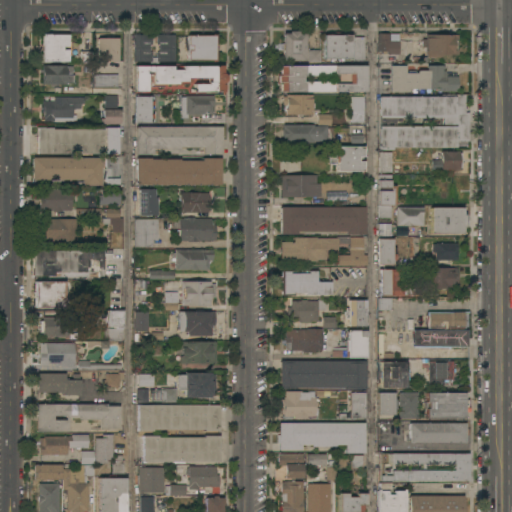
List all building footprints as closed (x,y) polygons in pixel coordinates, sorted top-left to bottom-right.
[(282,60),(282,50),(280,50),(280,43),(282,43),(282,33),(288,33),(288,31),(297,31),(297,33),(304,33),(304,44),(306,44),(306,49),(304,49),(304,60),(282,60)] [(323,35),(333,35),(333,32),(339,32),(339,35),(349,35),(349,58),(342,58),(342,61),(331,61),(331,58),(323,58),(323,35)] [(49,61),(41,61),(41,33),(67,34),(67,42),(70,42),(70,54),(67,54),(67,61),(49,61)] [(376,33),(388,33),(388,41),(398,41),(398,54),(386,54),(386,51),(376,51),(376,33)] [(132,35),(151,34),(151,44),(148,44),(148,52),(151,51),(151,57),(155,57),(155,51),(158,51),(158,44),(155,44),(155,34),(173,34),(174,61),(157,61),(157,63),(149,63),(149,61),(133,61),(132,35)] [(211,35),(211,34),(215,34),(215,42),(216,41),(216,53),(215,53),(215,61),(210,61),(210,60),(186,60),(186,50),(185,50),(185,48),(186,48),(186,45),(186,35),(211,35)] [(457,34),(457,39),(455,39),(455,50),(457,50),(457,54),(441,54),(441,57),(426,57),(426,54),(424,54),(424,47),(421,47),(421,39),(423,39),(423,34),(457,34)] [(352,37),(363,37),(363,60),(353,60),(352,37)] [(117,38),(117,62),(96,62),(96,38),(117,38)] [(307,62),(307,49),(320,50),(320,62),(307,62)] [(90,51),(90,62),(79,62),(79,51),(90,51)] [(41,84),(41,65),(64,65),(64,66),(71,66),(71,74),(72,74),(72,82),(64,82),(64,84),(41,84)] [(222,65),(222,73),(224,75),(225,77),(225,79),(224,81),(223,82),(223,91),(193,91),(193,84),(207,84),(207,82),(209,82),(209,78),(190,78),(190,81),(181,81),(181,84),(155,84),(155,87),(150,87),(149,81),(147,81),(147,91),(134,91),(134,66),(222,65)] [(364,65),(364,91),(279,91),(279,90),(278,90),(278,84),(276,84),(276,76),(277,76),(277,74),(278,74),(278,67),(279,67),(279,65),(364,65)] [(446,76),(446,65),(458,65),(459,76),(446,76)] [(389,92),(389,76),(390,76),(390,66),(404,66),(404,74),(417,74),(417,71),(426,71),(426,66),(444,66),(443,77),(457,77),(457,92),(436,92),(436,90),(407,89),(407,93),(389,92)] [(116,74),(116,87),(91,87),(91,74),(116,74)] [(284,105),(281,105),(281,96),(285,96),(285,94),(311,94),(311,101),(310,101),(310,109),(311,109),(311,114),(284,114),(284,105)] [(393,147),(393,149),(379,149),(379,126),(393,126),(393,123),(378,123),(378,96),(440,96),(440,94),(464,94),(464,108),(466,108),(466,111),(464,111),(464,112),(468,112),(468,141),(455,141),(455,147),(393,147)] [(116,95),(116,108),(103,108),(103,95),(116,95)] [(186,114),(186,118),(178,118),(178,110),(176,110),(176,108),(180,107),(180,97),(184,96),(212,95),(212,106),(211,106),(211,113),(186,114)] [(49,100),(49,96),(83,97),(83,104),(80,103),(80,108),(71,108),(71,114),(75,115),(75,121),(42,121),(42,113),(41,112),(41,100),(49,100)] [(133,96),(152,96),(152,98),(154,98),(154,101),(152,101),(152,105),(149,105),(149,114),(152,114),(152,122),(134,122),(133,96)] [(350,96),(362,96),(362,122),(350,122),(350,96)] [(118,109),(119,124),(102,124),(102,123),(99,123),(99,118),(102,118),(102,109),(118,109)] [(330,114),(330,125),(317,125),(317,114),(330,114)] [(313,124),(313,126),(326,126),(326,142),(281,142),(281,124),(313,124)] [(221,126),(221,154),(202,154),(202,147),(179,147),(179,148),(153,148),(153,154),(134,154),(134,128),(135,128),(135,126),(221,126)] [(36,153),(36,127),(51,127),(51,129),(102,129),(102,127),(117,127),(117,153),(36,153)] [(336,171),(336,163),(328,163),(328,154),(335,154),(335,146),(362,146),(362,156),(357,156),(357,161),(362,161),(362,171),(336,171)] [(457,150),(457,153),(460,152),(460,167),(457,167),(457,170),(450,170),(450,169),(446,169),(446,170),(439,170),(439,169),(431,169),(431,159),(439,159),(439,150),(457,150)] [(378,152),(390,152),(390,172),(378,172),(378,152)] [(117,184),(105,184),(105,171),(103,171),(103,168),(105,168),(105,156),(117,156),(117,184)] [(100,157),(100,185),(81,185),(81,180),(31,180),(31,157),(100,157)] [(135,184),(135,169),(134,169),(134,164),(135,164),(135,157),(150,157),(150,159),(179,159),(179,160),(201,160),(201,158),(220,158),(220,184),(135,184)] [(377,210),(375,210),(376,206),(377,206),(377,179),(378,179),(378,174),(395,174),(394,205),(390,205),(390,218),(377,218),(377,210)] [(304,196),(304,197),(295,197),(279,197),(279,175),(315,175),(315,183),(319,183),(319,196),(304,196)] [(458,179),(458,187),(459,187),(459,198),(429,198),(429,196),(423,196),(423,181),(429,181),(429,179),(458,179)] [(38,210),(38,195),(43,195),(43,189),(70,188),(70,210),(62,210),(62,211),(51,212),(51,210),(38,210)] [(98,204),(97,195),(100,195),(100,189),(119,189),(119,204),(98,204)] [(138,189),(153,189),(153,197),(156,197),(156,215),(138,215),(138,189)] [(207,192),(207,212),(180,212),(180,208),(178,208),(178,196),(180,196),(180,192),(207,192)] [(331,199),(332,192),(354,193),(354,201),(331,199)] [(395,225),(395,206),(422,207),(422,225),(395,225)] [(364,207),(364,234),(345,234),(345,231),(297,231),(297,234),(279,234),(279,207),(364,207)] [(429,233),(429,207),(462,207),(462,214),(464,214),(464,227),(461,227),(461,233),(429,233)] [(100,217),(76,217),(76,208),(100,208),(100,217)] [(118,208),(118,217),(122,217),(122,232),(111,232),(111,224),(101,224),(101,218),(104,218),(104,208),(118,208)] [(185,218),(185,217),(193,217),(193,218),(210,218),(210,224),(215,224),(215,239),(210,239),(210,240),(198,240),(198,242),(187,241),(177,241),(178,218),(185,218)] [(75,219),(75,231),(72,231),(72,242),(57,242),(57,241),(43,241),(43,219),(75,219)] [(132,219),(156,219),(156,240),(152,240),(152,246),(132,246),(132,219)] [(390,223),(390,236),(377,235),(377,223),(390,223)] [(316,237),(316,238),(337,238),(337,249),(325,249),(325,259),(316,259),(316,261),(280,261),(280,241),(293,241),(293,237),(316,237)] [(337,265),(337,254),(348,254),(348,237),(363,237),(363,255),(366,255),(366,265),(337,265)] [(376,261),(375,261),(375,258),(376,258),(376,253),(375,253),(375,251),(376,251),(376,243),(375,243),(375,241),(377,241),(377,238),(392,238),(392,253),(394,253),(394,260),(392,260),(392,264),(376,264),(376,261)] [(456,243),(456,260),(450,260),(450,261),(447,261),(447,260),(434,260),(434,252),(431,252),(431,249),(430,249),(430,244),(431,244),(431,243),(434,243),(456,243)] [(212,249),(211,260),(210,260),(210,261),(209,261),(209,263),(207,263),(207,269),(174,269),(174,257),(171,257),(171,252),(174,252),(174,249),(212,249)] [(101,250),(101,268),(103,268),(103,276),(97,276),(97,271),(53,271),(53,275),(31,275),(31,251),(101,250)] [(457,288),(426,289),(426,268),(457,268),(457,288)] [(379,286),(377,286),(377,282),(379,282),(379,279),(376,279),(377,275),(379,275),(379,273),(377,273),(377,269),(397,269),(397,285),(410,286),(410,294),(401,294),(401,296),(392,296),(392,295),(379,295),(379,286)] [(148,279),(148,270),(162,270),(162,271),(173,271),(173,279),(148,279)] [(304,294),(304,292),(293,292),(293,295),(280,295),(280,270),(290,270),(290,273),(308,273),(308,271),(316,271),(316,282),(330,281),(330,294),(304,294)] [(34,307),(33,281),(63,281),(63,307),(34,307)] [(180,305),(180,281),(209,281),(209,283),(214,283),(214,297),(210,297),(210,305),(180,305)] [(176,310),(163,309),(163,308),(158,308),(158,301),(163,301),(164,291),(176,291),(176,310)] [(376,310),(376,298),(390,297),(390,310),(376,310)] [(286,307),(290,307),(290,300),(300,300),(300,299),(305,299),(305,300),(317,300),(317,299),(324,299),(324,310),(317,310),(317,321),(311,321),(311,322),(299,322),(299,321),(290,321),(290,315),(286,315),(286,307)] [(365,326),(348,326),(348,318),(345,318),(345,315),(343,315),(343,311),(345,311),(345,307),(347,307),(347,300),(364,300),(365,326)] [(106,314),(105,314),(105,310),(122,310),(122,339),(106,339),(106,338),(103,338),(103,328),(114,328),(114,326),(106,327),(106,314)] [(147,331),(133,331),(134,311),(147,311),(147,331)] [(186,336),(186,331),(177,331),(176,311),(213,311),(214,324),(208,325),(208,335),(186,336)] [(427,329),(427,315),(426,315),(426,311),(452,312),(452,311),(459,311),(459,312),(462,312),(462,313),(468,313),(468,329),(427,329)] [(322,316),(334,316),(334,328),(322,328),(322,316)] [(41,332),(39,332),(39,321),(41,321),(41,317),(67,317),(67,320),(70,320),(70,329),(67,329),(67,336),(41,336),(41,332)] [(305,330),(305,328),(321,328),(320,350),(314,350),(314,352),(301,352),(301,350),(288,350),(288,342),(283,342),(283,329),(305,330)] [(468,337),(467,337),(467,346),(448,346),(448,347),(411,347),(411,329),(427,330),(427,329),(468,329),(468,337)] [(346,357),(346,350),(344,350),(344,339),(344,332),(346,332),(346,330),(365,330),(365,357),(346,357)] [(391,349),(391,338),(404,338),(404,349),(391,349)] [(179,341),(215,341),(215,363),(179,363),(179,341)] [(72,342),(72,350),(73,350),(73,354),(75,355),(76,357),(75,358),(74,358),(74,364),(73,364),(73,367),(59,367),(59,363),(46,363),(46,365),(38,365),(38,342),(72,342)] [(88,360),(88,363),(120,363),(120,370),(76,370),(76,360),(88,360)] [(365,361),(365,388),(343,388),(343,387),(295,387),(295,388),(278,388),(278,360),(365,361)] [(452,360),(452,380),(443,380),(443,383),(427,383),(427,361),(452,360)] [(406,361),(406,388),(379,388),(379,361),(406,361)] [(64,373),(64,379),(72,379),(72,373),(78,373),(78,377),(80,377),(80,380),(79,380),(79,395),(62,395),(62,392),(36,392),(36,373),(64,373)] [(123,373),(123,379),(118,379),(118,387),(117,387),(117,388),(114,388),(114,387),(104,387),(104,373),(123,373)] [(137,385),(137,373),(152,374),(152,385),(137,385)] [(175,388),(175,374),(183,374),(183,373),(215,373),(214,395),(209,395),(209,398),(183,397),(183,394),(182,394),(183,391),(176,391),(176,402),(161,402),(161,401),(150,401),(150,397),(148,397),(148,389),(159,389),(159,388),(175,388)] [(135,389),(147,389),(147,402),(135,402),(135,389)] [(306,416),(305,418),(294,418),(293,416),(282,416),(282,414),(280,413),(280,408),(280,399),(282,399),(282,396),(284,396),(284,391),(313,391),(313,397),(313,408),(316,408),(316,415),(314,414),(314,416),(306,416)] [(364,418),(350,418),(349,392),(364,392),(364,418)] [(376,392),(393,392),(393,399),(396,399),(396,408),(393,408),(393,415),(376,415),(376,392)] [(417,417),(405,417),(405,418),(398,418),(398,392),(417,392),(417,417)] [(463,392),(463,399),(468,399),(468,410),(463,410),(463,418),(425,418),(425,409),(423,409),(423,402),(425,402),(425,392),(463,392)] [(35,432),(35,404),(106,404),(106,406),(118,406),(118,428),(99,429),(98,419),(77,419),(77,418),(67,418),(68,431),(35,432)] [(218,404),(218,411),(219,411),(219,415),(218,415),(218,431),(203,431),(203,429),(152,429),(152,431),(137,431),(137,405),(218,404)] [(363,422),(363,453),(345,453),(345,444),(335,444),(335,446),(310,446),(310,444),(300,444),(300,450),(277,450),(277,423),(363,422)] [(408,442),(408,422),(415,422),(415,423),(464,423),(464,442),(408,442)] [(57,454),(57,456),(53,456),(53,454),(38,454),(38,437),(42,437),(42,436),(70,436),(70,434),(87,434),(87,447),(66,447),(66,454),(57,454)] [(94,438),(101,438),(101,434),(111,434),(112,459),(107,459),(107,463),(94,463),(94,438)] [(142,461),(142,436),(157,436),(157,437),(203,437),(203,435),(218,435),(218,461),(142,461)] [(80,464),(80,451),(93,451),(93,464),(80,464)] [(324,452),(324,454),(325,454),(325,464),(324,464),(324,466),(320,466),(320,465),(306,465),(306,452),(324,452)] [(378,481),(378,453),(467,453),(467,480),(378,481)] [(302,454),(302,462),(303,462),(303,478),(283,478),(283,465),(276,465),(277,454),(302,454)] [(111,473),(111,460),(114,460),(114,455),(121,455),(121,460),(122,460),(122,473),(111,473)] [(362,455),(362,468),(350,468),(350,455),(362,455)] [(32,479),(32,464),(60,464),(60,479),(32,479)] [(65,489),(61,489),(61,468),(82,468),(82,464),(93,464),(93,476),(82,476),(82,478),(78,478),(78,482),(86,482),(87,510),(82,510),(82,511),(70,511),(70,510),(65,510),(65,489)] [(325,467),(327,467),(327,465),(333,465),(333,467),(334,467),(334,479),(325,479),(325,467)] [(215,466),(214,474),(218,474),(218,493),(210,492),(210,486),(198,486),(198,489),(187,489),(187,475),(185,475),(185,468),(187,468),(187,466),(215,466)] [(159,492),(159,495),(154,495),(154,492),(137,492),(137,484),(136,484),(136,474),(137,474),(137,467),(163,467),(162,492),(159,492)] [(124,478),(124,493),(127,493),(127,503),(124,503),(124,510),(126,510),(126,511),(95,511),(95,510),(97,510),(97,478),(124,478)] [(306,511),(306,484),(313,484),(313,480),(325,480),(325,484),(328,484),(328,511),(306,511)] [(37,511),(37,483),(53,483),(53,481),(56,481),(56,483),(57,483),(57,511),(37,511)] [(280,511),(280,481),(301,481),(301,511),(280,511)] [(184,494),(164,495),(164,485),(168,485),(184,485),(184,494)] [(404,511),(376,511),(376,490),(378,490),(378,491),(386,491),(386,495),(393,495),(393,491),(401,491),(401,490),(404,490),(404,511)] [(338,511),(338,493),(347,493),(347,497),(356,497),(355,493),(356,493),(356,491),(361,491),(361,493),(365,493),(365,505),(362,505),(362,511),(338,511)] [(204,511),(204,497),(211,497),(211,495),(216,495),(216,497),(222,498),(221,511),(204,511)] [(462,495),(462,511),(408,511),(408,495),(462,495)] [(152,511),(139,511),(139,496),(152,496),(152,511)]
